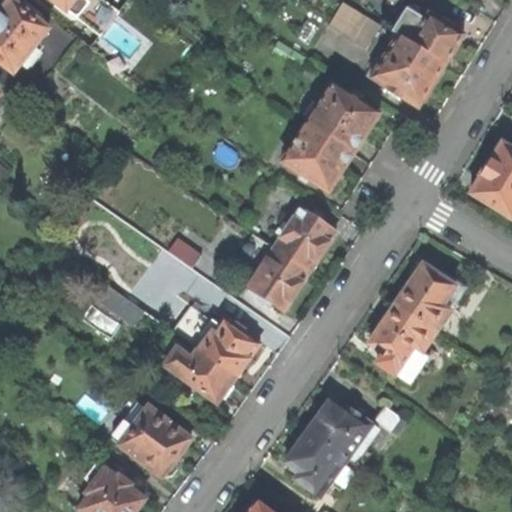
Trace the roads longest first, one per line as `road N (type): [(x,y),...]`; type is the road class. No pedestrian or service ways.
road 1 (residential): [(411,200),(198,511)]
road 2 (residential): [(511,38),(411,200)]
